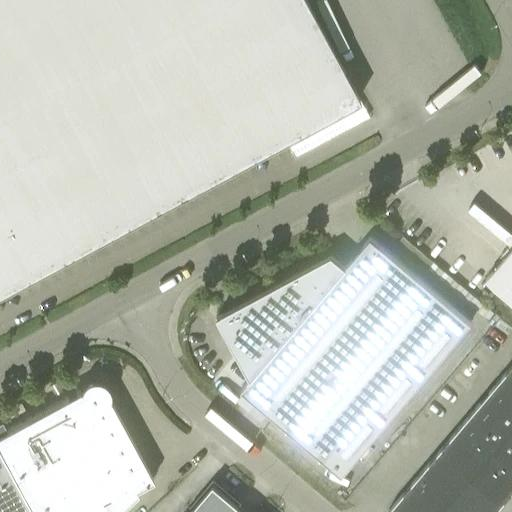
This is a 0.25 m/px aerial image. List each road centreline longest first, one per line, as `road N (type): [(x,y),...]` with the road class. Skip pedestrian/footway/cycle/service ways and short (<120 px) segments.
road 1 (unclassified): [(511,92),(127,298)]
road 2 (unclassified): [(317,511),(188,401),(127,298)]
road 3 (unclassified): [(127,298),(0,368)]
